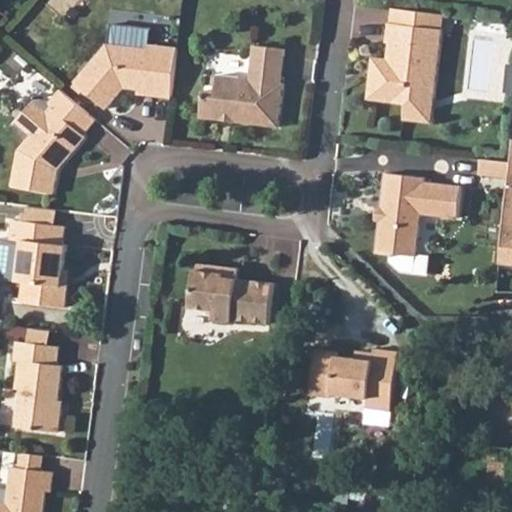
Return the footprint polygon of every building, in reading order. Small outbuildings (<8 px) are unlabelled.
[(374,68),(370,97),(409,101),(407,117),(433,121),(444,31),(445,15),(394,9),(392,24),(391,24),(388,42),(391,43),(389,59),(388,70),(374,68)] [(173,97),(179,48),(150,45),(152,30),(115,25),(113,45),(108,44),(76,83),(108,110),(126,88),(145,90),(144,95),(173,97)] [(205,92),(202,119),(280,128),(285,85),(282,85),(286,51),(255,47),(250,81),(218,77),(216,93),(205,92)] [(374,68),(388,70),(389,59),(375,57),(374,68)] [(205,92),(216,93),(218,77),(207,76),(205,92)] [(62,90),(48,106),(43,101),(36,102),(16,125),(17,132),(28,141),(19,152),(19,160),(14,188),(59,194),(63,170),(89,138),(85,136),(98,121),(62,90)] [(511,164),(482,160),(480,175),(510,178),(511,164)] [(377,250),(416,255),(422,215),(459,219),(463,187),(426,182),(426,178),(387,174),(383,207),(387,207),(386,219),(381,218),(377,250)] [(64,286),(66,271),(69,248),(64,247),(66,228),(16,222),(14,241),(24,243),(19,282),(26,283),(23,303),(67,308),(70,287),(64,286)] [(226,278),(228,269),(201,265),(200,271),(197,271),(192,310),(216,313),(216,324),(232,325),(237,321),(269,325),(275,285),(239,280),(226,278)] [(226,278),(239,280),(240,271),(228,269),(226,278)] [(30,344),(52,347),(54,331),(32,328),(30,344)] [(30,344),(21,343),(19,362),(23,363),(20,391),(24,391),(20,428),(62,433),(64,413),(61,412),(66,369),(60,369),(63,348),(52,347),(30,344)] [(312,395),(335,398),(334,394),(369,398),(368,408),(391,411),(399,351),(377,348),(374,361),(340,357),(339,352),(318,350),(312,395)] [(499,382),(505,383),(506,372),(488,371),(487,381),(499,382)] [(20,468),(42,471),(44,456),(22,453),(20,468)] [(489,503),(511,504),(511,460),(492,459),(489,503)] [(0,511),(43,511),(46,492),(51,493),(54,473),(42,471),(20,468),(12,467),(9,490),(0,489),(0,511)]
